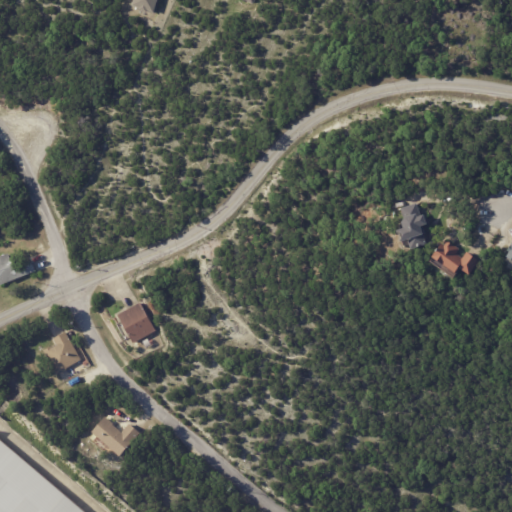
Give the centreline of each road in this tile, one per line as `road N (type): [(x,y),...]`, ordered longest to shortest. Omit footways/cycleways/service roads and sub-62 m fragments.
road 1 (residential): [(511,91),(421,83),(312,116),(224,211),(171,245),(0,321)]
road 2 (residential): [(74,286),(96,339),(170,419),(281,511)]
road 3 (residential): [(0,132),(19,157),(74,286)]
